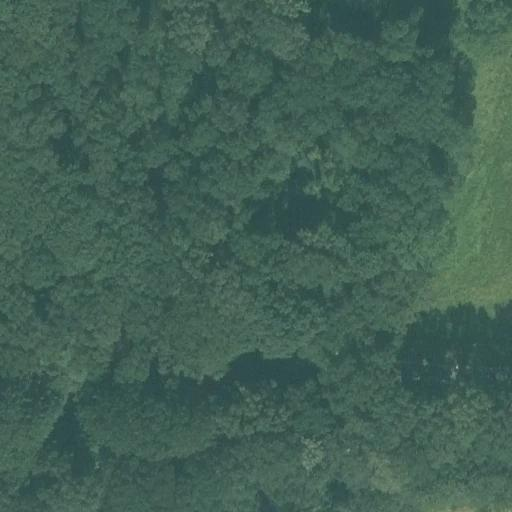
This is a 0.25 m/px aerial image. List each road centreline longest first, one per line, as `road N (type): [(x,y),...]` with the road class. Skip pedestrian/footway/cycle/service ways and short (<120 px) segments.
road 1 (track): [(0,392),(94,405),(291,403),(340,383),(369,344),(479,0)]
road 2 (tertiary): [(511,382),(325,358),(219,326),(0,166)]
road 3 (track): [(38,511),(353,441),(511,416)]
road 4 (track): [(381,302),(219,326)]
